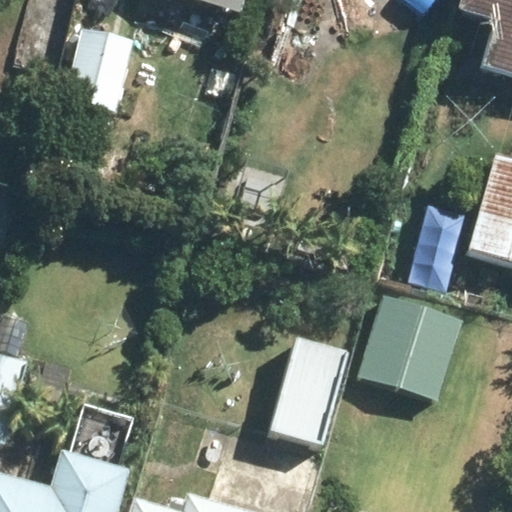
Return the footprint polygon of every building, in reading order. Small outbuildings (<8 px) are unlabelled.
[(73,0),(30,0),(12,66),(53,77),(73,0)] [(171,0),(237,18),(242,0),(171,0)] [(367,1),(359,0),(306,0),(302,34),(362,41),(367,1)] [(511,0),(465,0),(462,14),(496,25),(485,67),(511,75),(511,0)] [(135,43),(84,32),(67,103),(113,112),(113,109),(144,116),(153,77),(128,71),(135,43)] [(511,163),(495,159),(470,255),(511,266),(511,163)] [(271,235),(288,176),(239,163),(223,222),(271,235)] [(458,324),(383,304),(363,379),(437,399),(458,324)] [(336,360),(283,345),(256,440),(309,455),(336,360)] [(0,440),(23,359),(0,353),(0,440)] [(0,482),(0,511),(119,511),(128,482),(62,464),(53,497),(0,482)]
